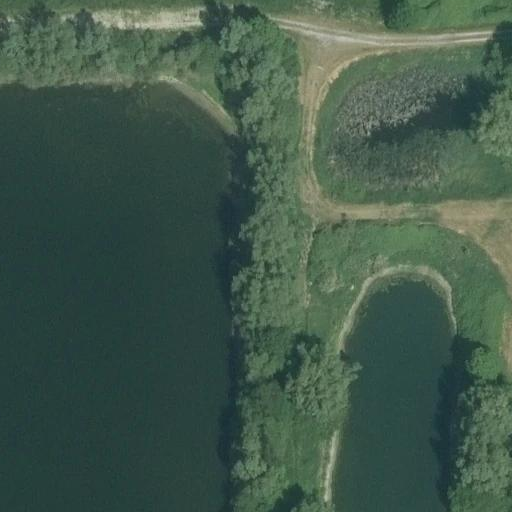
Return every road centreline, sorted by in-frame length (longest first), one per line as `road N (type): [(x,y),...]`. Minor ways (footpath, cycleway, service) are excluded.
road 1 (track): [(0,26),(204,19),(380,42),(502,36)]
road 2 (track): [(511,204),(377,215),(311,200),(303,162),(322,32)]
